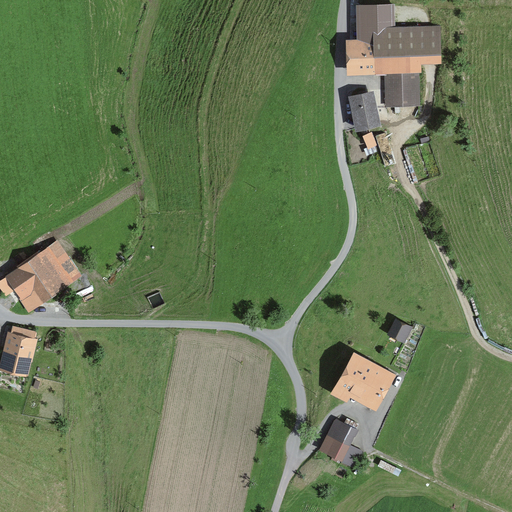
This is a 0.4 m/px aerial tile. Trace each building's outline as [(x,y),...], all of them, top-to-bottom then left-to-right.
[(369,3),(370,32),(380,32),(380,29),(380,3),(369,3)] [(436,28),(380,29),(380,32),(370,32),(370,43),(349,43),(349,69),(385,68),(385,104),(418,103),(417,62),(437,61),(436,28)] [(366,95),(351,97),(355,127),(371,125),(366,95)] [(376,131),(369,134),(373,143),(380,140),(376,131)] [(19,296),(28,309),(78,275),(57,243),(2,279),(10,291),(16,287),(21,295),(19,296)] [(397,324),(393,332),(400,336),(399,338),(406,341),(412,328),(406,325),(405,327),(397,324)] [(35,332),(12,327),(10,336),(12,336),(5,367),(22,371),(25,359),(30,361),(35,342),(32,341),(35,332)] [(375,402),(388,378),(354,359),(335,392),(347,398),(352,389),(375,402)] [(355,430),(334,419),(328,432),(327,433),(320,446),(333,453),(331,457),(337,461),(340,457),(355,430)]
